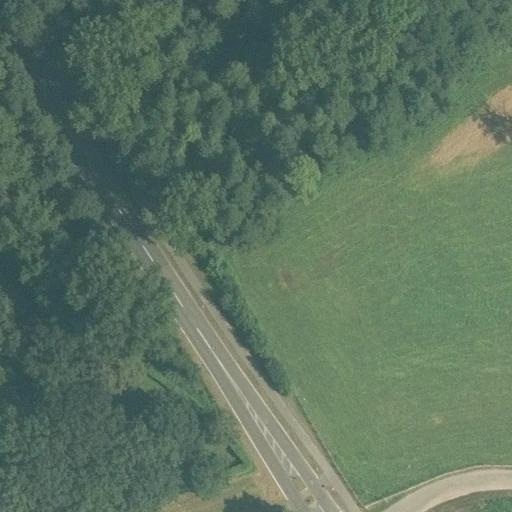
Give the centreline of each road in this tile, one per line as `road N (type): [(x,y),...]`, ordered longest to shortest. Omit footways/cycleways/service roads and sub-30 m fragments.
road 1 (tertiary): [(0,25),(319,511)]
road 2 (unclassified): [(511,475),(462,478),(398,511)]
